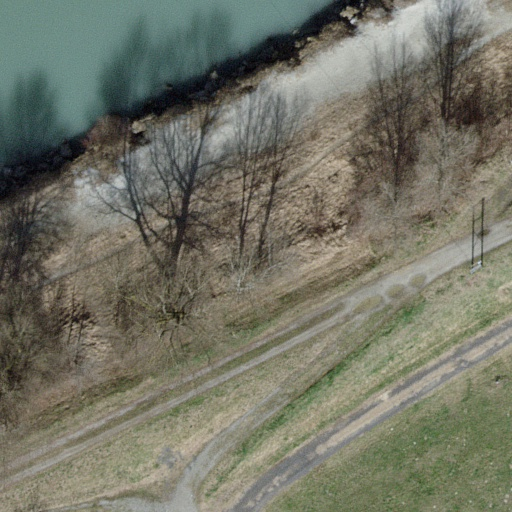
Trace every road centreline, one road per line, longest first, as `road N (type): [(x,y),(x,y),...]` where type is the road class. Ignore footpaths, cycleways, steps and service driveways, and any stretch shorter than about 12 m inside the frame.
road 1 (track): [(0,482),(511,238)]
road 2 (track): [(437,279),(222,450),(192,485),(189,511)]
road 3 (track): [(511,334),(264,487),(242,511)]
